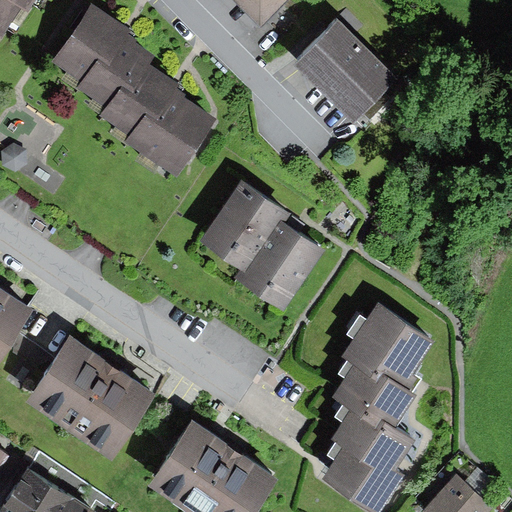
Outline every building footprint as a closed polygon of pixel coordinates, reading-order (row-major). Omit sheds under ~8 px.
[(29,0),(0,0),(0,19),(5,23),(20,0),(26,0),(29,2),(29,0)] [(97,0),(85,0),(52,51),(79,68),(74,76),(114,103),(148,52),(152,43),(126,26),(123,24),(126,19),(97,0)] [(290,0),(227,0),(260,32),(290,0)] [(398,81),(338,25),(295,70),(354,126),(398,81)] [(179,73),(148,52),(114,103),(110,110),(129,123),(123,132),(178,168),(218,106),(177,79),(175,78),(179,73)] [(42,151),(60,120),(30,103),(12,134),(42,151)] [(242,166),(199,228),(242,258),(237,266),(285,298),(326,238),(284,209),(291,199),(242,166)] [(0,340),(31,295),(0,273),(0,340)] [(354,392),(392,418),(417,382),(409,377),(440,330),(379,290),(342,346),(355,355),(337,381),(354,392)] [(153,381),(70,324),(27,387),(110,444),(153,381)] [(392,418),(354,392),(330,425),(344,435),(323,463),(376,502),(404,464),(394,457),(412,432),(392,418)] [(244,511),(277,464),(192,406),(149,468),(211,511),(244,511)] [(33,458),(27,454),(0,494),(0,503),(13,511),(108,511),(116,501),(39,449),(33,458)] [(483,511),(494,501),(457,467),(422,505),(429,511),(483,511)]
